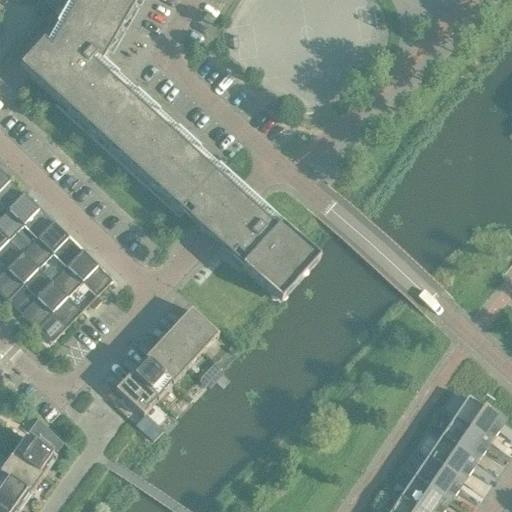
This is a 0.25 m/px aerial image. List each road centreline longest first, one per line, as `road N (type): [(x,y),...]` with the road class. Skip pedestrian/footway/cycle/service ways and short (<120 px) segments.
road 1 (residential): [(157,298),(0,146)]
road 2 (residential): [(275,167),(171,67),(171,40),(194,0)]
road 3 (residential): [(328,209),(472,338)]
road 4 (residential): [(157,298),(275,167)]
road 5 (residential): [(58,393),(157,298)]
